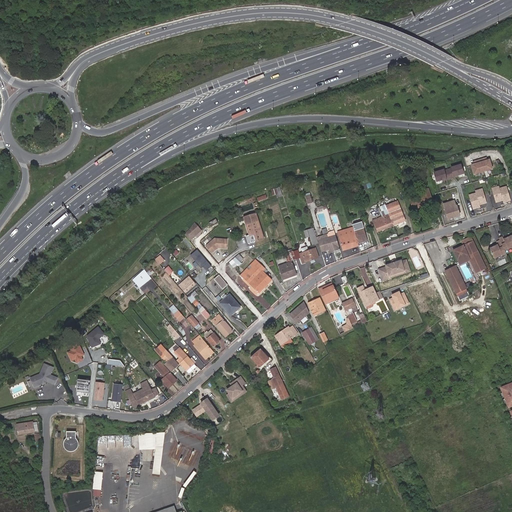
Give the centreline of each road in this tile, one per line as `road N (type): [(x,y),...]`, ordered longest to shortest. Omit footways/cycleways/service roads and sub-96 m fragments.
road 1 (unclassified): [(51,511),(50,409),(128,417),(166,409),(328,271),(511,211)]
road 2 (trunk): [(132,165),(250,104),(511,1)]
road 3 (tertiary): [(443,61),(344,22),(257,13),(114,47),(79,65),(61,92)]
road 4 (trunk): [(343,53),(161,127),(89,174),(0,253)]
road 5 (trunk): [(132,165),(264,122),(511,129)]
road 6 (trunk): [(343,53),(324,50),(238,77),(106,131),(78,120)]
road 7 (trunk): [(0,279),(132,165)]
road 8 (trunk): [(476,0),(343,53)]
